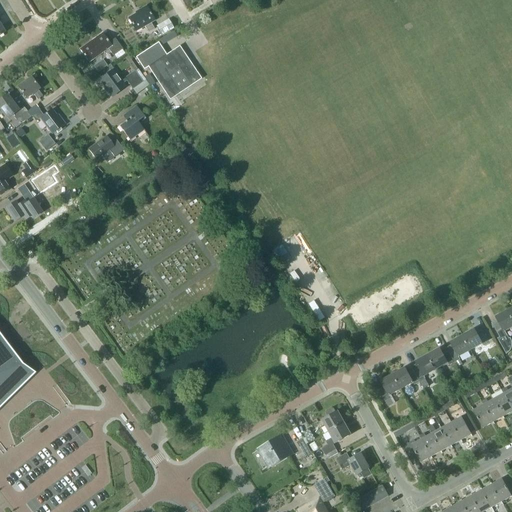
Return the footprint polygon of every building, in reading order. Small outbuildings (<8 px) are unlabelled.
[(139,12),(129,18),(136,31),(145,26),(149,32),(154,29),(151,23),(155,20),(146,6),(138,11),(139,12)] [(173,28),(168,19),(156,26),(161,35),(173,28)] [(177,36),(174,30),(158,39),(161,45),(177,36)] [(109,42),(102,33),(80,49),(89,62),(108,48),(114,55),(123,49),(115,38),(109,42)] [(137,57),(145,69),(148,67),(170,100),(176,96),(201,79),(180,46),(167,55),(159,43),(137,57)] [(104,58),(95,65),(100,71),(109,64),(104,58)] [(113,96),(125,87),(122,84),(127,81),(133,89),(143,82),(135,70),(125,78),(124,76),(119,80),(112,70),(100,79),(113,96)] [(155,83),(149,73),(144,76),(151,85),(155,83)] [(43,96),(38,89),(39,88),(31,77),(18,87),(26,98),(33,93),(38,99),(43,96)] [(31,117),(27,111),(25,108),(20,113),(18,111),(19,110),(8,95),(0,100),(0,108),(8,118),(13,115),(16,120),(22,116),(26,121),(31,117)] [(169,104),(188,136),(200,129),(181,97),(169,104)] [(36,105),(27,111),(31,117),(40,110),(36,105)] [(146,118),(137,106),(126,114),(129,118),(119,126),(130,140),(144,130),(139,123),(146,118)] [(53,133),(65,124),(61,118),(59,120),(51,110),(41,118),(53,133)] [(20,138),(26,134),(21,127),(15,132),(20,138)] [(53,141),(48,134),(39,142),(43,148),(51,143),(53,141)] [(96,159),(102,155),(107,162),(124,150),(116,139),(111,143),(106,137),(89,149),(96,159)] [(51,143),(43,148),(46,151),(53,146),(51,143)] [(5,180),(12,175),(5,164),(0,167),(0,194),(1,195),(11,188),(5,180)] [(37,171),(32,164),(21,171),(26,178),(37,171)] [(34,178),(44,193),(51,187),(45,179),(48,177),(45,171),(34,178)] [(16,201),(6,208),(15,221),(24,215),(27,219),(31,216),(33,218),(42,212),(33,199),(26,203),(24,201),(18,205),(16,201)] [(204,219),(197,224),(204,234),(211,229),(204,219)] [(509,339),(504,331),(511,327),(511,317),(508,310),(496,317),(497,319),(492,322),(500,337),(498,338),(506,353),(508,351),(510,350),(511,347),(511,344),(511,341),(510,339),(509,339)] [(475,329),(462,336),(471,350),(483,344),(484,346),(490,343),(481,328),(476,331),(475,329)] [(0,399),(3,397),(3,398),(4,398),(5,398),(6,398),(7,398),(7,397),(8,397),(8,396),(8,395),(8,394),(7,394),(36,372),(35,372),(23,364),(0,333),(0,399)] [(462,336),(450,342),(452,344),(446,347),(455,362),(460,359),(459,357),(471,350),(462,336)] [(449,365),(455,362),(446,347),(441,350),(440,348),(428,355),(436,370),(448,363),(449,365)] [(417,364),(411,367),(420,382),(425,379),(424,376),(436,370),(428,355),(416,362),(417,364)] [(405,367),(393,374),(402,389),(413,382),(415,385),(420,382),(411,367),(406,370),(405,367)] [(507,376),(505,372),(495,377),(497,382),(507,376)] [(389,396),(402,389),(393,374),(381,381),(382,383),(377,386),(385,401),(391,398),(389,396)] [(490,386),(497,382),(495,377),(488,381),(490,386)] [(478,387),(480,391),(487,387),(485,383),(478,387)] [(470,397),(477,393),(475,389),(468,392),(470,397)] [(492,396),(494,399),(503,417),(511,411),(511,408),(504,394),(502,390),(492,396)] [(493,422),(503,417),(494,399),(488,402),(486,399),(482,401),(484,405),(493,422)] [(483,428),(493,422),(484,405),(474,410),(483,428)] [(445,411),(443,406),(436,410),(438,415),(445,411)] [(325,423),(329,432),(345,423),(338,411),(337,412),(334,408),(332,408),(327,411),(327,413),(329,417),(319,422),(320,423),(318,424),(319,426),(321,425),(322,427),(324,425),(324,424),(325,423)] [(426,416),(428,420),(435,416),(433,412),(426,416)] [(475,428),(467,414),(452,423),(462,440),(472,434),(470,431),(475,428)] [(423,417),(416,421),(418,426),(425,422),(423,417)] [(326,455),(337,449),(334,444),(336,443),(351,435),(345,423),(329,432),(333,437),(326,441),(328,445),(323,448),(326,455)] [(405,433),(415,427),(413,423),(403,428),(405,433)] [(452,446),(462,440),(452,423),(442,428),(452,446)] [(442,451),(452,446),(442,428),(436,431),(432,425),(428,427),(432,434),(442,451)] [(315,439),(309,429),(303,432),(309,443),(315,439)] [(295,454),(283,433),(257,448),(269,469),(295,454)] [(442,451),(432,434),(426,437),(424,433),(420,436),(422,439),(432,457),(442,451)] [(298,442),(306,458),(313,454),(304,438),(298,442)] [(421,463),(432,457),(422,439),(416,443),(414,440),(407,444),(409,446),(404,449),(413,465),(420,461),(421,463)] [(370,472),(368,469),(370,468),(362,453),(351,460),(347,453),(337,459),(343,470),(351,465),(357,475),(361,473),(364,478),(370,475),(370,472)] [(327,511),(322,503),(335,496),(327,482),(330,481),(328,477),(314,485),(321,498),(320,499),(299,510),(300,511),(327,511)] [(511,496),(502,479),(492,484),(502,502),(511,496)] [(492,507),(502,502),(492,484),(482,490),(492,507)] [(384,499),(390,496),(388,494),(388,492),(386,490),(384,485),(379,488),(384,499)] [(384,499),(379,488),(373,491),(379,502),(384,499)] [(481,511),(483,511),(492,507),(482,490),(472,496),(481,511)] [(373,491),(368,494),(374,504),(379,502),(373,491)] [(368,507),(374,504),(368,494),(363,497),(368,507)] [(468,511),(481,511),(472,496),(462,501),(468,511)] [(363,497),(357,500),(363,510),(368,507),(363,497)] [(468,511),(462,501),(452,507),(455,511),(468,511)]
